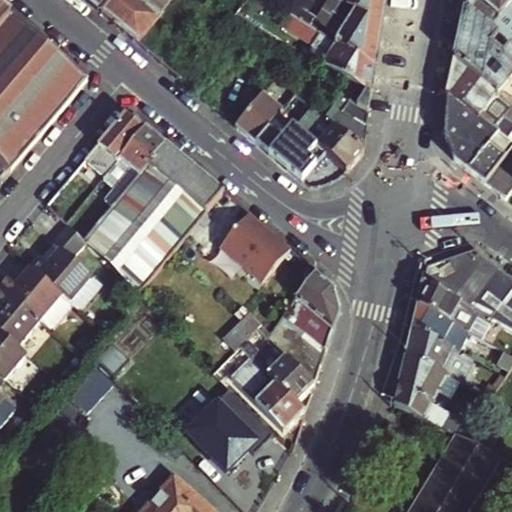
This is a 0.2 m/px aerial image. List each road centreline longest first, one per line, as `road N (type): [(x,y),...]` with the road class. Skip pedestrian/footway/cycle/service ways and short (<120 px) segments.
road 1 (residential): [(128,74),(286,203),(386,258)]
road 2 (tertiary): [(299,511),(351,394),(386,258)]
road 3 (residential): [(0,237),(128,74)]
road 4 (tertiary): [(401,159),(425,0)]
road 5 (residential): [(401,159),(511,243)]
